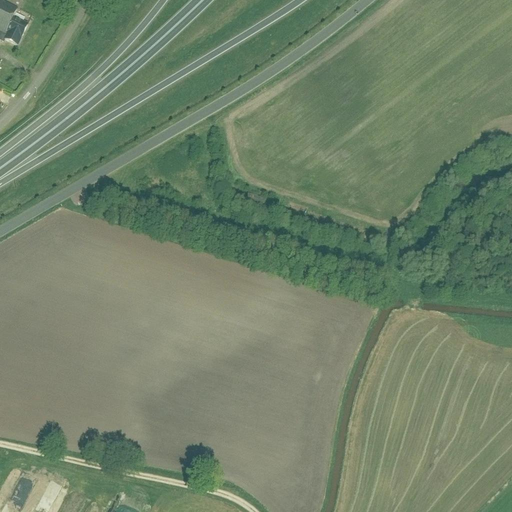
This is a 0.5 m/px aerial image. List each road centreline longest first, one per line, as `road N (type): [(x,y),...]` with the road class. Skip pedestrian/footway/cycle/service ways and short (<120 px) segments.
road 1 (tertiary): [(367,0),(281,65),(0,231)]
road 2 (trunk): [(0,178),(302,0)]
road 3 (trunk): [(0,169),(203,0)]
road 4 (track): [(0,446),(221,494),(251,511)]
road 5 (trunk): [(164,0),(92,78),(0,153)]
road 6 (unclassified): [(0,124),(52,63),(89,0)]
